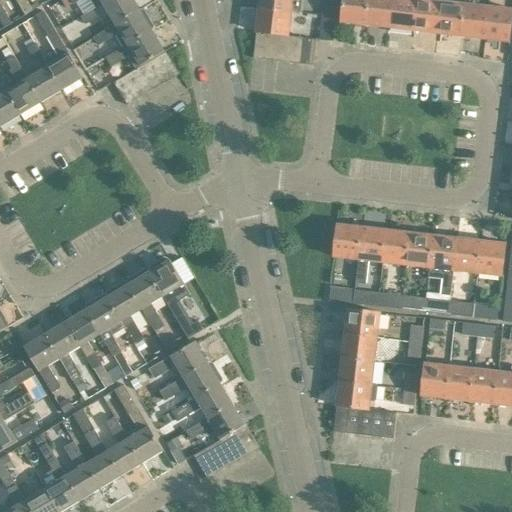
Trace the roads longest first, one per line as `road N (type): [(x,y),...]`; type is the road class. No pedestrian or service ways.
road 1 (residential): [(317,179),(330,72),(352,57),(470,70),(490,89),(487,167),(461,197)]
road 2 (residential): [(310,511),(234,181)]
road 3 (residential): [(173,210),(118,123),(84,114),(0,167)]
road 4 (residential): [(234,181),(202,0)]
road 5 (residential): [(403,511),(410,442),(434,431),(511,440)]
road 6 (residential): [(461,197),(317,179)]
